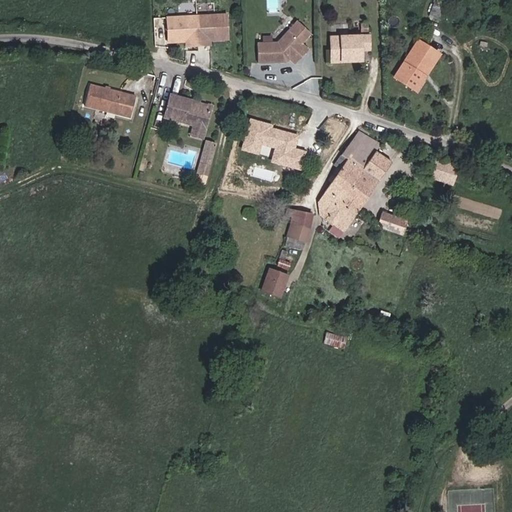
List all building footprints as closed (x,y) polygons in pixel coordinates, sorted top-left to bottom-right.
[(223,13),(165,18),(167,43),(185,41),(186,46),(204,45),(204,40),(225,38),(223,13)] [(275,42),(254,43),(255,62),(284,61),(283,59),(285,57),(287,57),(293,62),(306,47),(286,30),(275,42)] [(328,36),(329,49),(337,49),(338,57),(359,56),(359,47),(366,47),(365,35),(328,36)] [(393,77),(411,89),(423,71),(428,74),(440,56),(417,41),(393,77)] [(416,92),(428,74),(423,71),(411,89),(416,92)] [(137,95),(91,85),(86,106),(133,117),(137,95)] [(211,105),(169,95),(163,118),(191,124),(189,135),(203,139),(211,105)] [(271,127),(249,121),(241,151),(257,155),(260,147),(274,151),(271,163),(301,171),(306,153),(295,150),(298,137),(270,130),(271,127)] [(379,143),(359,130),(334,164),(339,167),(319,199),(320,215),(325,217),(325,221),(332,225),(330,229),(340,236),(350,222),(350,214),(355,205),(358,207),(390,162),(373,151),(379,143)] [(220,141),(210,138),(201,168),(211,171),(220,141)] [(456,186),(463,169),(440,161),(434,177),(456,186)] [(289,209),(287,218),(291,218),(285,243),(302,247),(310,214),(289,209)] [(408,219),(382,210),(377,226),(403,235),(408,219)] [(287,275),(268,269),(262,290),(281,296),(287,275)] [(329,331),(325,342),(345,349),(349,338),(329,331)]
